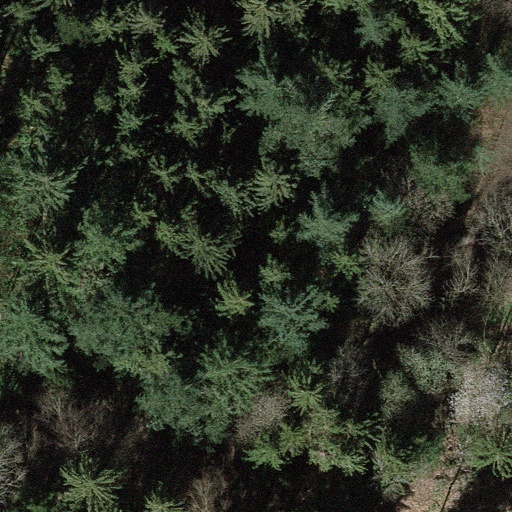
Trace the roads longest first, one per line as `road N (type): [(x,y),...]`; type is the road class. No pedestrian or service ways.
road 1 (track): [(126,437),(334,376),(464,254),(511,162)]
road 2 (track): [(363,511),(126,437),(0,414)]
road 3 (track): [(334,376),(511,303)]
